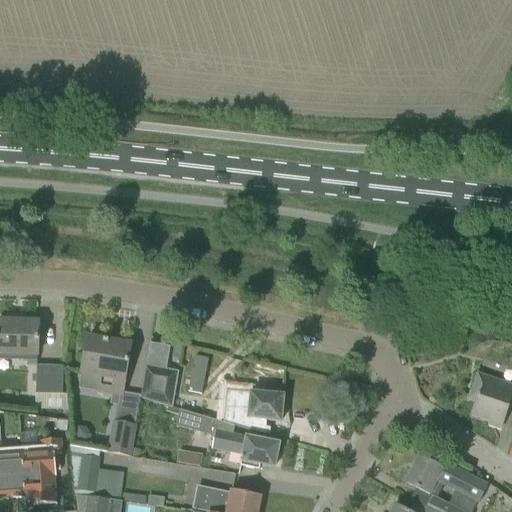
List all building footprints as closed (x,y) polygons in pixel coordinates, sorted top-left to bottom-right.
[(36,361),(37,343),(37,324),(21,323),(21,325),(0,323),(0,360),(26,361),(26,366),(35,366),(36,361)] [(107,343),(107,342),(102,341),(86,338),(80,373),(100,377),(97,393),(119,396),(121,397),(121,396),(126,366),(130,346),(127,345),(127,347),(107,343)] [(61,395),(62,367),(35,366),(35,395),(61,395)] [(139,399),(139,403),(171,408),(177,373),(145,368),(140,399),(139,399)] [(476,374),(468,400),(476,403),(471,416),(501,427),(508,408),(509,406),(511,395),(511,386),(495,381),(476,374)] [(247,411),(247,425),(265,426),(266,421),(280,423),(281,395),(221,391),(219,409),(247,411)] [(119,396),(114,423),(134,427),(139,403),(139,399),(121,396),(121,397),(119,396)] [(211,450),(241,456),(239,468),(258,471),(259,466),(273,468),(278,445),(232,435),(234,427),(179,411),(175,427),(214,438),(211,450)] [(108,453),(129,457),(134,427),(114,423),(113,423),(108,453)] [(0,500),(9,500),(10,500),(15,500),(17,499),(23,499),(25,499),(31,498),(32,498),(32,500),(32,506),(55,504),(53,478),(55,478),(55,472),(59,471),(57,455),(60,455),(61,455),(61,448),(60,440),(41,442),(41,448),(39,448),(2,451),(1,445),(0,444),(0,500)] [(97,468),(99,457),(80,455),(76,489),(95,491),(97,468)] [(418,457),(405,484),(415,489),(408,504),(409,505),(420,511),(463,511),(447,504),(436,498),(442,487),(453,493),(476,504),(482,492),(486,484),(445,462),(441,469),(418,457)] [(256,511),(260,497),(230,491),(229,494),(207,489),(202,511),(256,511)] [(88,499),(85,511),(108,511),(110,502),(88,499)]
